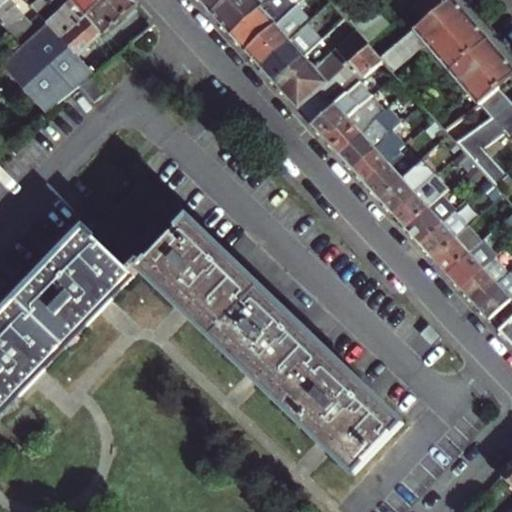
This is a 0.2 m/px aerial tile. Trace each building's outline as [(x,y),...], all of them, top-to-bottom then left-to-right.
[(0,0),(0,20),(23,46),(49,22),(40,12),(31,20),(12,0),(0,0)] [(23,46),(3,63),(46,111),(80,83),(94,72),(79,54),(137,5),(132,0),(104,0),(63,37),(49,22),(23,46)] [(51,0),(38,0),(33,5),(40,12),(52,1),(51,0)] [(71,0),(63,8),(49,22),(63,37),(104,0),(71,0)] [(56,0),(63,8),(71,0),(56,0)] [(200,0),(212,12),(225,0),(200,0)] [(225,0),(212,12),(231,34),(261,7),(267,0),(225,0)] [(246,51),(276,24),(302,0),(285,0),(268,15),(261,7),(231,34),(246,51)] [(331,3),(327,0),(312,0),(322,11),(331,3)] [(347,0),(336,10),(337,11),(345,20),(349,23),(360,14),(347,0)] [(384,60),(395,72),(424,48),(423,41),(479,105),(511,76),(511,66),(454,0),(421,0),(413,7),(426,21),(382,58),(384,60)] [(336,10),(331,3),(322,11),(317,16),(324,23),(337,11),(336,10)] [(360,14),(349,23),(356,31),(368,45),(389,26),(380,15),(370,5),(360,14)] [(281,29),(276,24),(246,51),(261,67),(317,16),(308,6),(281,29)] [(324,23),(317,16),(261,67),(275,83),(305,56),(300,49),(326,25),(324,23)] [(356,31),(346,40),(315,67),(305,56),(275,83),(299,108),(351,62),(368,46),(368,45),(356,31)] [(365,77),(384,60),(382,58),(370,45),(368,46),(351,62),(358,70),(365,77)] [(313,124),(332,108),(325,100),(347,80),(358,70),(351,62),(299,108),(313,124)] [(358,70),(347,80),(354,87),(365,77),(358,70)] [(108,87),(95,72),(94,72),(80,83),(83,87),(93,99),(108,87)] [(327,139),(356,112),(361,107),(356,102),(351,105),(347,101),(351,97),(347,93),(332,108),(313,124),(327,139)] [(351,97),(347,101),(351,105),(356,102),(351,97)] [(467,104),(441,123),(446,129),(460,119),(461,118),(472,110),(467,104)] [(356,112),(370,126),(374,122),(361,107),(356,112)] [(356,112),(327,139),(340,153),(370,126),(356,112)] [(511,178),(511,175),(460,119),(446,129),(450,134),(500,190),(511,178)] [(370,126),(340,153),(353,168),(384,141),(373,129),(370,126)] [(377,126),(373,129),(384,141),(388,137),(377,126)] [(384,141),(397,155),(401,151),(388,137),(384,141)] [(384,141),(353,168),(366,183),(397,155),(384,141)] [(397,155),(366,183),(380,197),(410,170),(400,159),(397,155)] [(404,155),(400,159),(410,170),(414,166),(404,155)] [(410,170),(424,185),(428,181),(414,166),(410,170)] [(144,269),(340,455),(359,474),(407,425),(141,170),(0,319),(0,415),(3,418),(144,269)] [(410,170),(380,197),(394,213),(424,185),(410,170)] [(424,185),(394,213),(407,228),(437,200),(427,189),(424,185)] [(427,189),(437,200),(442,197),(431,185),(427,189)] [(437,200),(451,215),(455,211),(442,197),(437,200)] [(437,200),(407,228),(421,242),(451,215),(437,200)] [(451,215),(421,242),(434,257),(464,230),(468,226),(458,215),(454,219),(451,215)] [(468,226),(464,230),(478,245),(482,241),(468,226)] [(464,230),(434,257),(448,272),(478,245),(464,230)] [(497,256),(482,241),(478,245),(492,261),(497,256)] [(478,245),(448,272),(462,288),(492,261),(478,245)] [(492,261),(462,288),(475,303),(510,272),(497,256),(492,261)] [(489,318),(511,297),(511,273),(510,272),(475,303),(489,318)] [(511,318),(499,330),(511,344),(511,318)]
